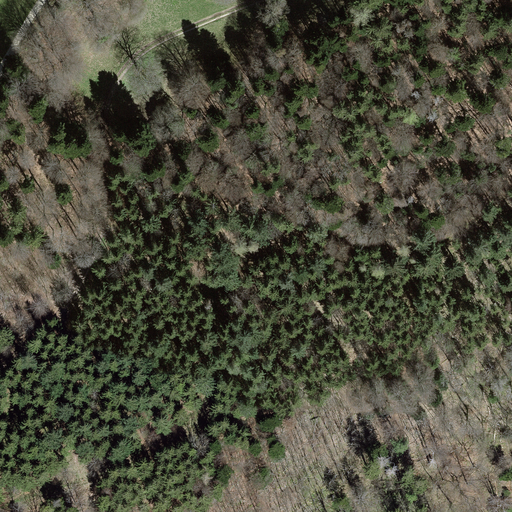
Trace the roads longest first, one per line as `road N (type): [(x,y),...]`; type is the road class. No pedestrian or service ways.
road 1 (track): [(0,379),(82,310),(116,244),(119,178),(106,135),(109,94),(139,53),(261,0)]
road 2 (track): [(0,509),(110,472),(201,425)]
